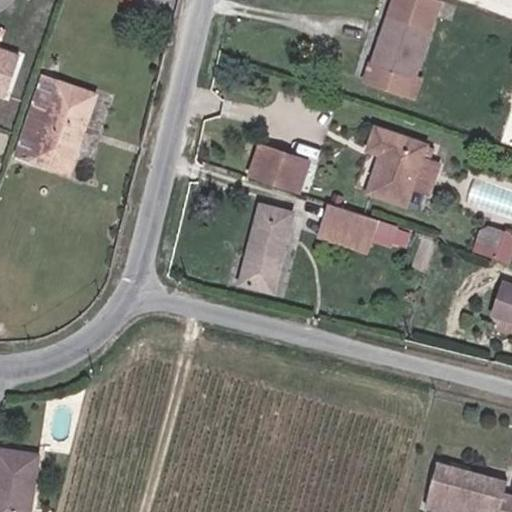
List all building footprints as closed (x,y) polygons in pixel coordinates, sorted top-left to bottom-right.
[(441,1),(437,0),(392,0),(365,82),(415,99),(421,81),(415,79),(441,1)] [(0,93),(6,96),(20,56),(0,49),(0,93)] [(18,154),(32,159),(59,84),(45,79),(18,154)] [(59,84),(32,159),(67,172),(95,95),(60,83),(59,84)] [(369,150),(381,155),(368,192),(405,205),(426,146),(376,129),(369,150)] [(256,146),(246,176),(293,192),(303,162),(256,146)] [(505,208),(508,188),(477,184),(475,203),(505,208)] [(396,226),(329,204),(318,235),(366,251),(370,239),(389,245),(396,226)] [(240,283),(273,291),(292,213),(259,205),(240,283)] [(474,249),(509,259),(511,250),(511,228),(483,220),(474,249)] [(511,323),(511,284),(504,282),(492,317),(511,323)] [(0,450),(0,511),(29,511),(38,456),(0,450)] [(433,505),(459,511),(511,511),(511,491),(504,489),(507,477),(436,457),(424,502),(433,505)]
